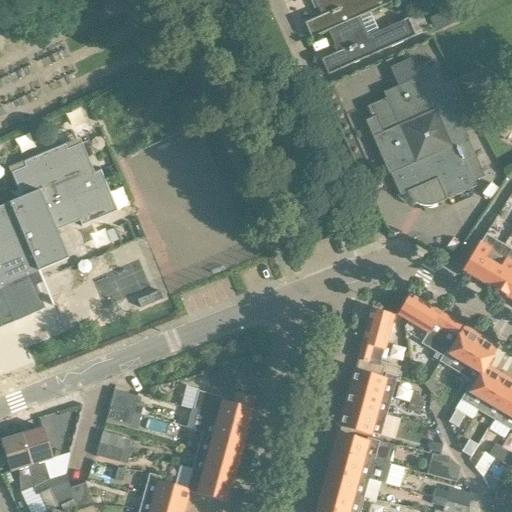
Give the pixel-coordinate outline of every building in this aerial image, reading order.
[(119,0),(4,0),(1,2),(20,45),(111,4),(119,0)] [(311,39),(328,32),(369,13),(398,0),(313,0),(321,17),(305,24),(311,39)] [(463,21),(456,6),(429,19),(435,34),(463,21)] [(369,13),(328,32),(337,53),(320,60),(328,76),(413,37),(407,20),(378,33),(369,13)] [(407,20),(413,37),(427,31),(419,15),(407,20)] [(417,60),(436,53),(432,44),(414,51),(417,60)] [(409,61),(390,69),(398,88),(384,94),(386,100),(367,108),(372,119),(365,122),(389,175),(390,175),(400,198),(405,195),(409,202),(415,207),(416,205),(423,208),(423,210),(431,210),(438,208),(437,205),(477,188),(474,183),(485,178),(454,108),(464,103),(455,81),(444,86),(434,62),(414,71),(409,61)] [(20,199),(0,207),(30,276),(28,277),(32,288),(43,284),(39,273),(68,260),(56,232),(70,226),(68,222),(77,219),(81,228),(117,213),(100,172),(94,174),(81,145),(66,151),(64,145),(22,163),(25,168),(10,174),(20,199)] [(0,297),(3,296),(11,314),(9,315),(9,316),(7,317),(10,324),(12,323),(13,324),(44,311),(40,302),(38,303),(32,288),(28,277),(30,276),(0,207),(0,206),(0,297)] [(113,230),(105,233),(110,244),(118,241),(113,230)] [(481,283),(504,246),(486,235),(481,244),(480,243),(474,255),(473,254),(462,271),(481,283)] [(499,293),(511,271),(511,250),(504,246),(481,283),(499,293)] [(511,301),(511,271),(499,293),(511,301)] [(159,292),(137,302),(140,310),(163,300),(159,292)] [(442,358),(461,327),(410,296),(398,315),(429,333),(421,346),(442,358)] [(399,368),(380,363),(393,317),(372,311),(355,372),(385,380),(386,376),(396,378),(399,368)] [(457,374),(479,338),(461,327),(442,358),(439,363),(457,374)] [(479,338),(457,374),(472,383),(475,385),(486,368),(497,349),(479,338)] [(240,377),(255,382),(259,370),(243,366),(240,377)] [(229,368),(213,373),(218,390),(234,386),(229,368)] [(480,414),(502,377),(486,368),(475,385),(472,383),(460,402),(480,414)] [(355,372),(349,391),(380,399),(381,395),(391,398),(396,378),(386,376),(385,380),(355,372)] [(496,424),(511,397),(511,383),(502,377),(480,414),(496,424)] [(429,380),(422,385),(431,396),(437,391),(429,380)] [(349,391),(344,410),(374,418),(375,414),(386,417),(391,398),(381,395),(380,399),(349,391)] [(136,403),(137,399),(113,392),(109,408),(133,415),(136,403)] [(194,411),(207,414),(218,417),(217,421),(247,429),(255,400),(235,394),(232,406),(222,404),(223,400),(199,394),(194,411)] [(409,403),(421,406),(423,398),(411,395),(409,403)] [(511,433),(511,397),(496,424),(511,433)] [(143,405),(136,403),(133,415),(140,417),(143,405)] [(421,406),(409,403),(407,411),(419,413),(421,406)] [(109,408),(106,421),(129,427),(133,415),(109,408)] [(374,418),(344,410),(339,429),(369,437),(370,434),(380,437),(386,417),(375,414),(374,418)] [(457,429),(464,417),(456,412),(448,424),(457,429)] [(207,414),(202,433),(213,436),(212,440),(242,448),(247,429),(217,421),(218,417),(207,414)] [(60,437),(75,433),(70,415),(47,422),(50,429),(57,427),(60,437)] [(133,415),(129,427),(137,429),(140,417),(133,415)] [(57,509),(61,507),(75,501),(72,491),(67,475),(54,481),(48,462),(52,460),(42,430),(21,436),(33,475),(33,489),(37,498),(41,496),(49,492),(57,509)] [(99,446),(122,452),(126,440),(102,433),(99,446)] [(202,433),(196,452),(208,455),(207,459),(237,467),(242,448),(212,440),(213,436),(202,433)] [(332,454),(362,462),(363,459),(383,464),(387,446),(368,441),(367,443),(337,435),(332,454)] [(33,489),(33,475),(21,436),(0,443),(10,473),(18,471),(21,495),(33,489)] [(122,452),(130,454),(133,442),(126,440),(122,452)] [(430,442),(427,452),(440,455),(443,445),(430,442)] [(488,456),(493,459),(501,448),(495,444),(488,456)] [(119,464),(122,452),(99,446),(96,458),(119,464)] [(501,448),(493,459),(500,464),(507,452),(501,448)] [(122,452),(119,464),(126,466),(130,454),(122,452)] [(196,452),(191,470),(203,473),(201,477),(231,485),(237,467),(207,459),(208,455),(196,452)] [(332,454),(327,473),(357,481),(358,477),(381,483),(385,484),(389,466),(383,464),(363,459),(362,462),(332,454)] [(385,459),(390,467),(395,464),(390,457),(385,459)] [(459,469),(456,468),(430,461),(426,476),(456,484),(459,469)] [(118,469),(115,481),(122,483),(125,471),(118,469)] [(191,470),(186,491),(188,492),(188,494),(226,504),(231,485),(201,477),(203,473),(191,470)] [(353,495),(363,498),(376,502),(381,483),(358,477),(357,481),(327,473),(322,491),(352,499),(353,495)] [(8,474),(2,477),(5,486),(12,483),(8,474)] [(183,510),(188,494),(188,492),(186,491),(158,483),(159,479),(148,476),(143,495),(154,498),(153,502),(183,510)] [(72,491),(75,501),(77,509),(78,511),(93,508),(87,486),(72,491)] [(445,502),(469,509),(472,497),(448,490),(447,494),(437,492),(435,497),(445,500),(445,502)] [(359,511),(363,498),(353,495),(352,499),(322,491),(317,509),(326,511),(359,511)] [(50,511),(57,509),(49,492),(41,496),(48,511),(50,511)] [(143,495),(138,511),(182,511),(183,510),(153,502),(154,498),(143,495)] [(445,500),(435,497),(433,506),(444,509),(443,511),(468,511),(470,509),(469,509),(445,502),(445,500)] [(62,511),(69,511),(77,509),(75,501),(61,507),(62,511)]
